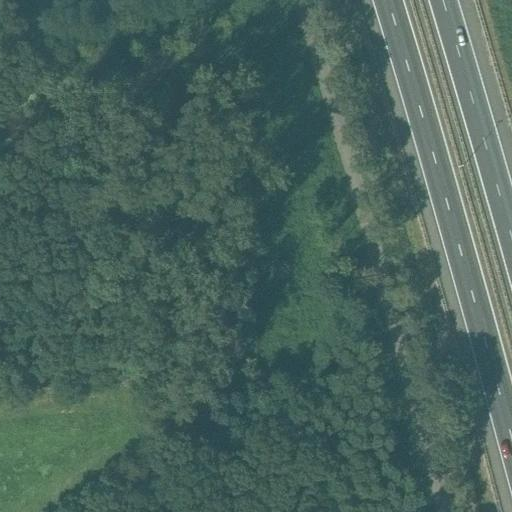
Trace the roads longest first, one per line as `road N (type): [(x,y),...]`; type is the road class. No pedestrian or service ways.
road 1 (unclassified): [(313,0),(457,511)]
road 2 (motorway): [(385,0),(511,475)]
road 3 (motorway): [(511,248),(441,0)]
